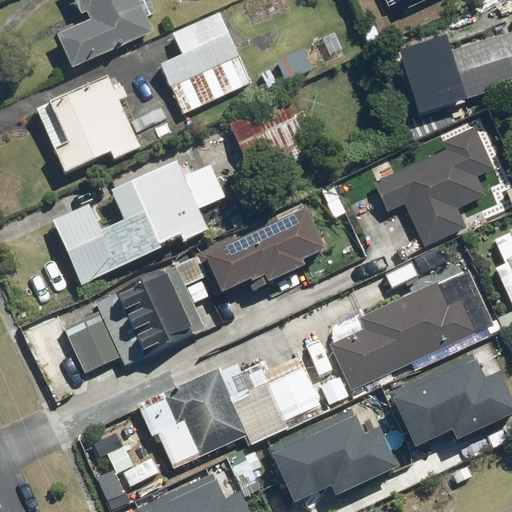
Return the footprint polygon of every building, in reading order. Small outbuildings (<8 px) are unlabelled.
[(54,40),(69,73),(152,35),(145,21),(154,17),(147,1),(138,5),(135,0),(68,0),(77,19),(84,16),(88,25),(54,40)] [(179,59),(157,69),(179,118),(249,87),(218,16),(169,38),(179,59)] [(511,34),(446,55),(461,104),(511,88),(511,34)] [(268,93),(285,85),(288,91),(314,79),(310,71),(303,55),(260,75),(268,93)] [(116,77),(45,108),(63,148),(50,154),(61,178),(107,157),(110,165),(138,152),(117,105),(126,101),(116,77)] [(284,101),(226,129),(247,170),(304,143),(284,101)] [(445,153),(372,186),(385,215),(402,208),(422,250),(464,231),(456,212),(485,199),(476,180),(492,173),(472,130),(441,144),(445,153)] [(199,144),(207,163),(232,152),(225,133),(199,144)] [(62,257),(79,289),(205,234),(196,213),(222,201),(208,169),(181,181),(175,165),(107,195),(120,225),(98,235),(86,208),(50,224),(62,257)] [(322,256),(303,214),(236,245),(234,240),(194,258),(216,304),(247,290),(249,295),(301,271),(299,266),(322,256)] [(511,310),(511,232),(508,234),(509,236),(492,243),(503,267),(494,272),(511,310)] [(99,315),(63,331),(83,376),(117,361),(121,369),(204,332),(205,334),(223,326),(222,324),(211,300),(192,308),(184,290),(203,281),(194,262),(175,271),(95,307),(99,315)] [(361,332),(327,348),(350,396),(477,337),(461,302),(448,308),(437,284),(356,322),(361,332)] [(216,372),(135,409),(150,441),(156,438),(172,473),(246,439),(230,403),(248,395),(235,368),(218,376),(216,372)] [(219,511),(340,511),(328,485),(306,495),(290,461),(241,483),(248,499),(219,511)]
